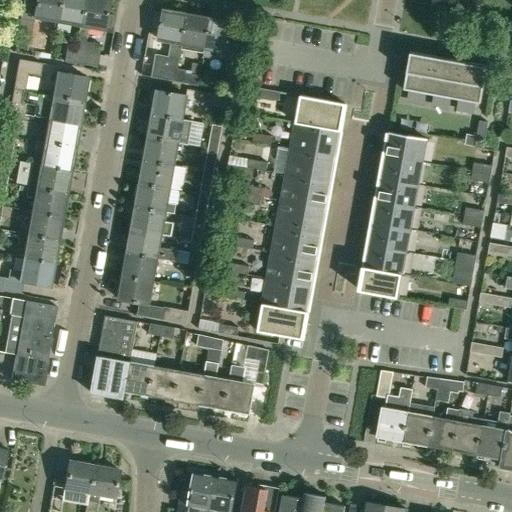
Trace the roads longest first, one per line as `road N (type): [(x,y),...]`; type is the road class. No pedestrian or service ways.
road 1 (residential): [(136,0),(61,417)]
road 2 (residential): [(329,322),(330,261),(383,94)]
road 3 (unclassified): [(511,498),(305,460)]
road 4 (unclassified): [(305,460),(151,433)]
road 5 (residential): [(329,322),(456,343)]
